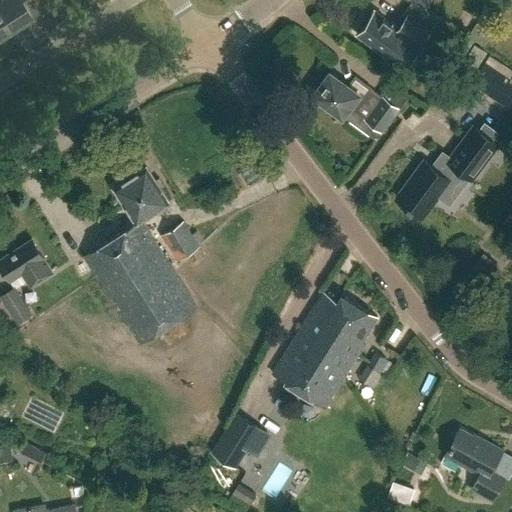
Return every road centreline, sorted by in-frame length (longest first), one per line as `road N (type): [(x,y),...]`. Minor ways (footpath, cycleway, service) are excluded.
road 1 (unclassified): [(511,398),(446,346),(207,43)]
road 2 (tertiary): [(0,173),(207,43)]
road 3 (residential): [(0,86),(132,0)]
